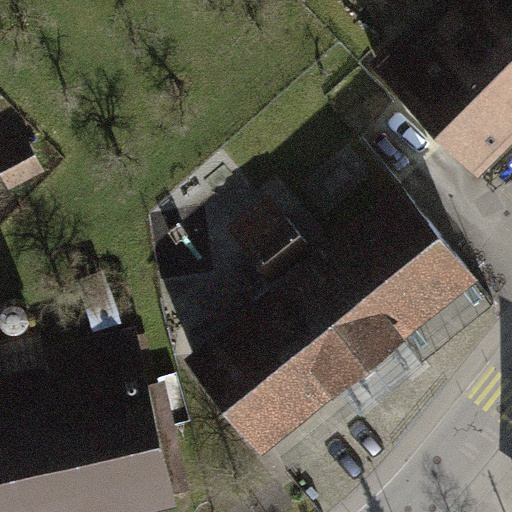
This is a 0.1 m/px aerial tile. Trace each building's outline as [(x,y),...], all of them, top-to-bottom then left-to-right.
[(511,0),(463,0),(417,46),(404,32),(372,64),(484,177),(511,149),(511,0)] [(0,152),(0,162),(11,188),(49,171),(35,137),(0,152)] [(378,360),(485,272),(409,179),(321,251),(280,285),(194,355),(270,448),(378,360)] [(231,228),(280,285),(321,251),(274,192),(231,228)] [(28,321),(29,316),(30,311),(28,307),(26,303),(22,300),(18,299),(13,299),(9,300),(5,303),(3,307),(1,311),(1,316),(3,321),(6,324),(11,326),(15,327),(20,327),(24,324),(28,321)] [(0,511),(129,511),(180,500),(140,329),(51,350),(48,336),(0,347),(0,511)]
